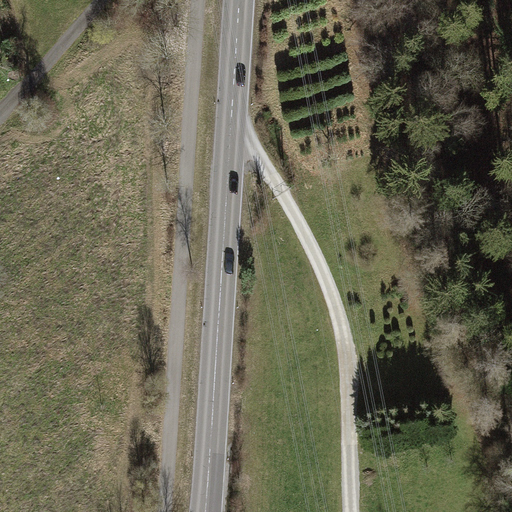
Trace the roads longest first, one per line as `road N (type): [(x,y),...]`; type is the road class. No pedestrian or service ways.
road 1 (secondary): [(204,511),(240,0)]
road 2 (track): [(231,142),(246,144),(269,172),(334,304),(350,389),(353,511)]
road 3 (track): [(0,114),(105,0)]
